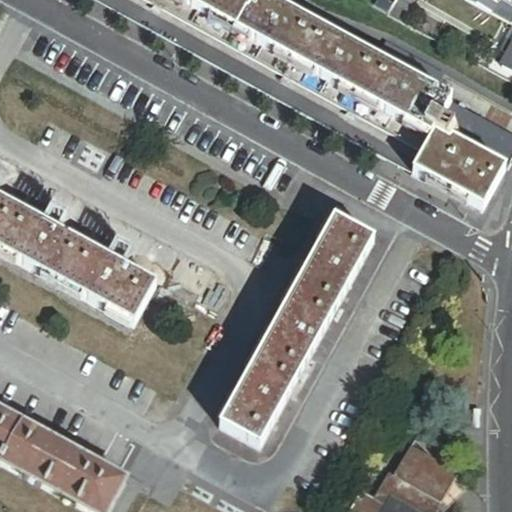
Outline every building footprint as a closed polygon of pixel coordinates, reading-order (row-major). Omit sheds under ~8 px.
[(359,103),(172,0),(141,0),(352,116),(359,103)] [(262,0),(172,0),(359,103),(432,143),(452,105),(435,95),(376,63),(262,0)] [(384,0),(380,0),(376,8),(389,15),(395,6),(384,0)] [(401,0),(391,17),(403,24),(417,0),(401,0)] [(466,0),(466,1),(493,15),(500,0),(466,0)] [(511,5),(503,21),(511,25),(511,5)] [(511,41),(509,40),(503,51),(511,56),(505,68),(511,72),(511,41)] [(387,44),(376,63),(435,95),(445,76),(387,44)] [(359,103),(352,116),(340,136),(413,177),(432,143),(359,103)] [(511,162),(511,138),(452,105),(432,143),(413,177),(483,215),(511,162)] [(162,289),(0,199),(0,253),(139,330),(162,289)] [(379,247),(338,225),(223,432),(264,455),(379,247)] [(114,511),(125,495),(0,423),(0,475),(63,511),(114,511)] [(394,469),(375,501),(390,510),(394,502),(411,511),(439,511),(465,470),(417,442),(399,472),(394,469)] [(411,511),(394,502),(390,510),(375,501),(363,494),(352,511),(411,511)]
